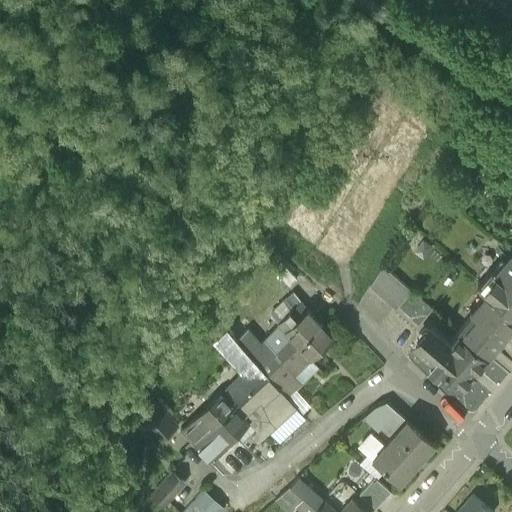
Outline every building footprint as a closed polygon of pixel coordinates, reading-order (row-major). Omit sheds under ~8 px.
[(478,287),(484,292),(511,315),(511,254),(506,262),(502,259),(478,287)] [(383,270),(370,290),(396,311),(411,293),(383,270)] [(274,280),(290,295),(299,287),(283,271),(274,280)] [(474,313),(458,332),(487,357),(488,357),(511,328),(511,315),(484,292),(470,309),(474,313)] [(279,329),(302,307),(295,300),(272,321),(279,329)] [(238,346),(267,379),(282,365),(321,328),(302,307),(279,329),(281,331),(262,350),(249,336),(238,346)] [(449,342),(433,327),(415,349),(461,388),(487,357),(458,332),(449,342)] [(321,328),(282,365),(289,373),(306,357),(311,362),(333,341),(321,328)] [(241,377),(183,434),(195,447),(267,379),(238,346),(228,336),(214,349),(241,377)] [(267,379),(195,447),(210,462),(247,425),(252,430),(249,433),(259,444),(295,410),(267,379)] [(141,431),(157,449),(177,429),(155,407),(142,420),(141,431)] [(382,429),(392,438),(407,421),(397,412),(382,429)] [(392,438),(373,460),(400,483),(435,442),(408,420),(407,421),(392,438)] [(475,489),(502,511),(511,499),(511,493),(488,474),(475,489)] [(173,477),(152,502),(164,511),(185,487),(173,477)] [(374,478),(359,496),(375,510),(390,492),(374,478)] [(302,498),(316,510),(323,502),(297,480),(290,487),(302,498)] [(187,511),(207,511),(214,505),(215,504),(203,494),(187,511)] [(460,511),(490,511),(473,497),(460,511)] [(295,506),(301,511),(317,511),(316,510),(302,498),(295,506)] [(340,511),(333,511),(323,502),(316,510),(317,511),(365,511),(351,500),(340,511)]
